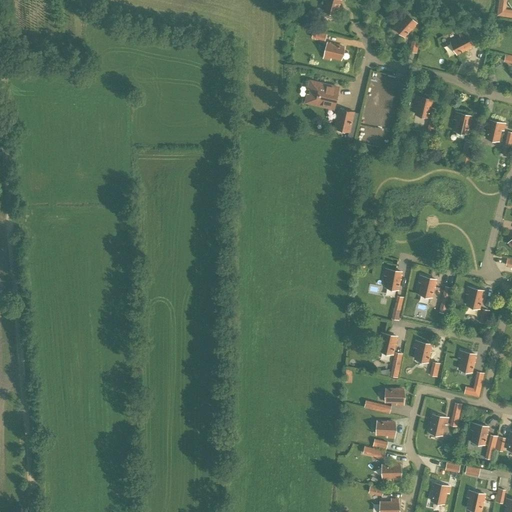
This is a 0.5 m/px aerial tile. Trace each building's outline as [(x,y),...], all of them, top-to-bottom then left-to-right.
[(336,14),(339,0),(326,0),(323,10),(336,14)] [(511,9),(508,9),(508,0),(497,0),(497,17),(511,17),(511,9)] [(404,36),(416,23),(405,13),(400,17),(402,19),(395,27),(404,36)] [(325,41),(326,33),(313,30),(311,38),(325,41)] [(489,46),(492,32),(484,30),(481,44),(489,46)] [(457,53),(472,45),(465,32),(460,35),(461,37),(451,42),(457,53)] [(416,53),(419,40),(413,38),(410,51),(416,53)] [(341,59),(344,47),(327,43),(324,58),(330,59),(331,57),(341,59)] [(511,63),(511,55),(505,54),(503,61),(511,63)] [(334,108),(338,88),(311,81),(306,102),(334,108)] [(428,117),(432,100),(417,96),(416,102),(418,103),(416,114),(428,117)] [(353,140),(359,113),(355,112),(355,111),(338,107),(333,129),(348,132),(347,138),(353,140)] [(466,134),(470,115),(459,113),(456,113),(455,118),(457,120),(455,131),(466,134)] [(436,132),(439,119),(430,117),(427,130),(436,132)] [(503,129),(504,124),(490,121),(486,137),(497,140),(500,129),(503,129)] [(510,157),(511,146),(511,132),(507,131),(502,155),(510,157)] [(470,160),(472,153),(464,152),(462,158),(464,159),(463,162),(467,162),(468,160),(470,160)] [(397,289),(401,272),(386,269),(385,275),(387,276),(385,287),(397,289)] [(431,297),(435,279),(421,276),(419,282),(421,283),(419,294),(431,297)] [(446,314),(453,288),(445,286),(439,312),(446,314)] [(480,309),(484,290),(467,286),(465,293),(468,294),(465,305),(480,309)] [(399,321),(404,297),(397,295),(391,319),(399,321)] [(486,324),(489,310),(482,308),(479,322),(486,324)] [(392,354),(396,336),(381,333),(380,339),(382,340),(380,351),(392,354)] [(427,362),(431,344),(417,341),(415,347),(418,348),(415,359),(427,362)] [(472,371),(475,354),(461,351),(459,357),(462,358),(460,369),(472,371)] [(398,377),(403,353),(395,352),(390,376),(398,377)] [(437,377),(440,363),(432,361),(429,375),(437,377)] [(481,386),(484,373),(476,371),(474,385),(481,386)] [(403,404),(404,390),(386,389),(385,401),(397,402),(397,404),(403,404)] [(389,413),(391,406),(372,401),(370,409),(389,413)] [(457,427),(462,404),(454,402),(450,425),(457,427)] [(446,424),(448,417),(433,414),(429,432),(442,434),(444,423),(446,424)] [(394,437),(395,422),(377,421),(376,434),(388,434),(388,437),(394,437)] [(484,444),(488,426),(473,423),(472,429),(475,430),(472,441),(484,444)] [(492,460),(498,436),(490,434),(484,458),(492,460)] [(502,451),(506,438),(498,436),(495,449),(502,451)] [(386,449),(388,441),(374,438),(372,446),(386,449)] [(386,451),(372,448),(370,455),(384,458),(386,451)] [(458,473),(460,466),(446,463),(445,470),(458,473)] [(401,479),(400,464),(382,465),(382,477),(394,477),(394,479),(401,479)] [(478,476),(480,470),(466,467),(465,473),(478,476)] [(435,481),(451,485),(453,475),(437,472),(435,481)] [(448,492),(450,486),(435,483),(431,500),(444,503),(446,492),(448,492)] [(381,496),(383,488),(370,485),(368,493),(381,496)] [(503,503),(505,489),(497,488),(495,501),(503,503)] [(481,511),(485,493),(470,490),(469,497),(471,497),(469,508),(481,511)] [(380,511),(398,511),(398,499),(392,499),(392,502),(380,502),(380,511)]
